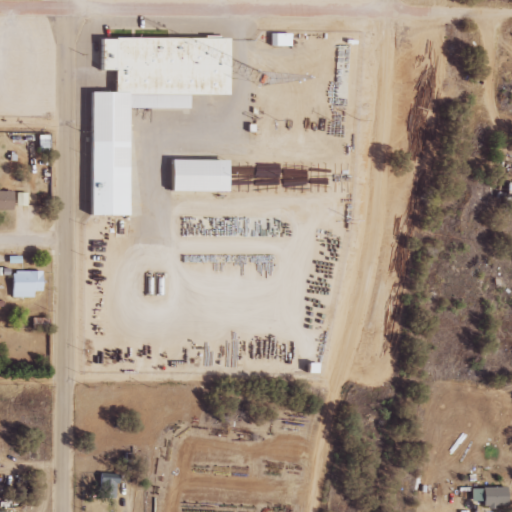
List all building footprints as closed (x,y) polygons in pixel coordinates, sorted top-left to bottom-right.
[(287,46),(287,33),(267,33),(267,46),(287,46)] [(283,35),(283,49),(301,49),(301,35),(283,35)] [(111,40),(111,69),(125,69),(125,93),(100,93),(100,214),(136,214),(136,108),(197,108),(197,100),(208,100),(208,96),(213,96),(213,101),(238,101),(238,38),(125,38),(125,40),(111,40)] [(179,160),(179,191),(236,191),(236,159),(179,160)] [(0,209),(8,210),(9,191),(0,190),(0,209)] [(24,193),(13,193),(13,206),(25,206),(24,193)] [(32,298),(32,291),(40,291),(40,272),(9,271),(8,297),(32,298)] [(315,363),(316,378),(327,378),(327,363),(315,363)] [(113,498),(113,474),(96,474),(96,498),(113,498)] [(468,501),(481,501),(481,508),(503,507),(503,487),(468,488),(468,501)]
